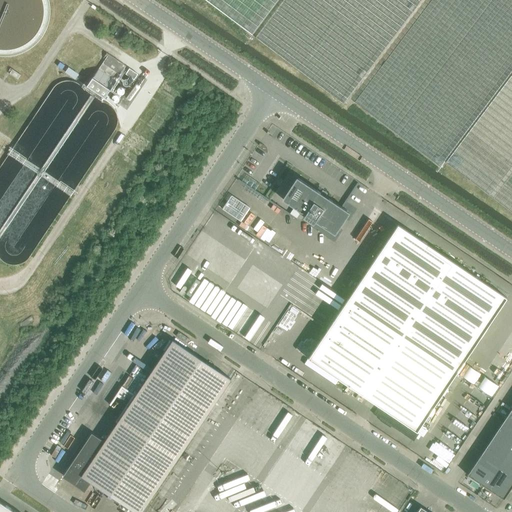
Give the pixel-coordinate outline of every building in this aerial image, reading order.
[(50,20),(49,0),(0,0),(0,54),(18,55),(35,45),(46,31),(50,20)] [(277,0),(205,0),(252,35),(277,0)] [(283,0),(255,37),(343,104),(421,0),(283,0)] [(511,0),(432,0),(355,103),(437,164),(511,64),(511,0)] [(105,60),(85,89),(102,101),(126,66),(109,54),(107,56),(105,60)] [(129,68),(125,73),(134,79),(137,74),(129,68)] [(511,74),(445,163),(511,213),(511,74)] [(296,176),(315,186),(318,181),(293,167),(286,180),(292,183),(296,176)] [(314,221),(332,233),(347,211),(325,196),(327,194),(322,191),(320,193),(298,178),(283,201),(304,214),(303,217),(313,224),(314,221)] [(343,206),(347,201),(334,193),(331,198),(343,206)] [(232,194),(223,207),(241,220),(251,207),(232,194)] [(397,225),(308,358),(417,431),(506,298),(397,225)] [(276,230),(267,246),(316,274),(325,257),(276,230)] [(194,243),(189,251),(199,257),(204,249),(194,243)] [(183,282),(192,266),(183,261),(174,277),(183,282)] [(134,511),(141,511),(230,379),(172,340),(103,443),(81,476),(89,481),(134,511)] [(470,367),(465,377),(475,382),(480,372),(470,367)] [(503,499),(511,486),(511,407),(467,475),(503,499)] [(81,476),(103,443),(92,435),(89,439),(64,476),(84,490),(89,481),(81,476)] [(16,511),(0,501),(0,511),(16,511)]
